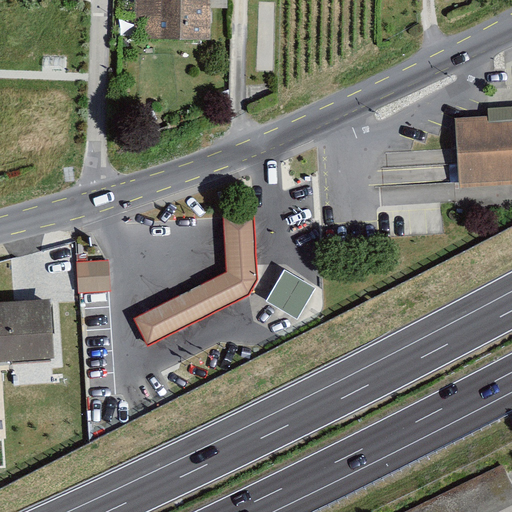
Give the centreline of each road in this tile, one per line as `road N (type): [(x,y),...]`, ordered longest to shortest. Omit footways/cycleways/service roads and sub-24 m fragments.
road 1 (motorway): [(511,309),(104,511)]
road 2 (tertiary): [(98,202),(262,142),(511,27)]
road 3 (motorway): [(233,511),(511,372)]
road 4 (residential): [(98,202),(98,0)]
